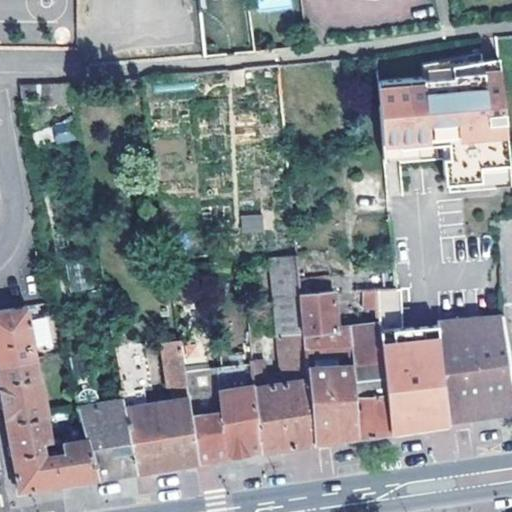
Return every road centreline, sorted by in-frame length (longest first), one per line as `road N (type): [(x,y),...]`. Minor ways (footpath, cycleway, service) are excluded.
road 1 (tertiary): [(248,511),(511,476)]
road 2 (residential): [(0,119),(14,194),(0,252)]
